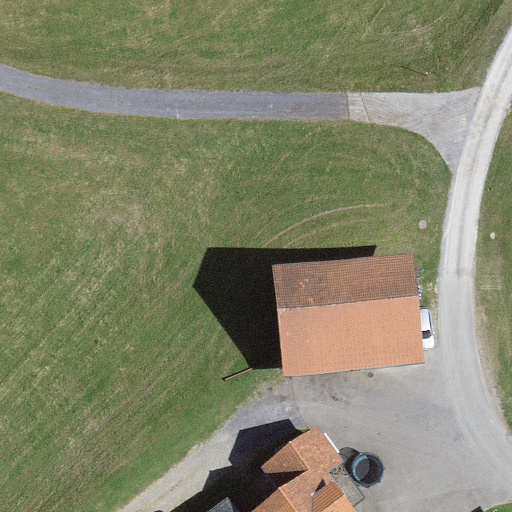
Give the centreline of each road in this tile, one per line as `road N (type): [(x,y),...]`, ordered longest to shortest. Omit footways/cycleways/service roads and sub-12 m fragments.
road 1 (track): [(0,79),(53,95),(488,119)]
road 2 (track): [(511,461),(495,466),(462,383),(458,262),(488,119)]
